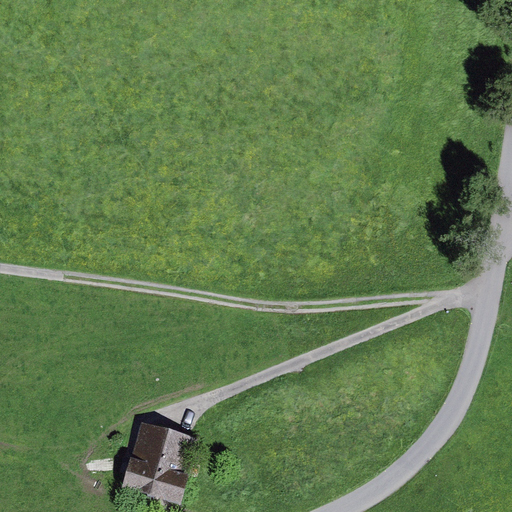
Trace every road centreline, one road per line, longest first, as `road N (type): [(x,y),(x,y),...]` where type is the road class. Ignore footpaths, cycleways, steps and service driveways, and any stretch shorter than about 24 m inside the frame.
road 1 (track): [(492,289),(278,307),(0,267)]
road 2 (unclassified): [(511,187),(468,381),(449,419),(424,452),(337,511)]
road 3 (track): [(492,289),(192,412)]
